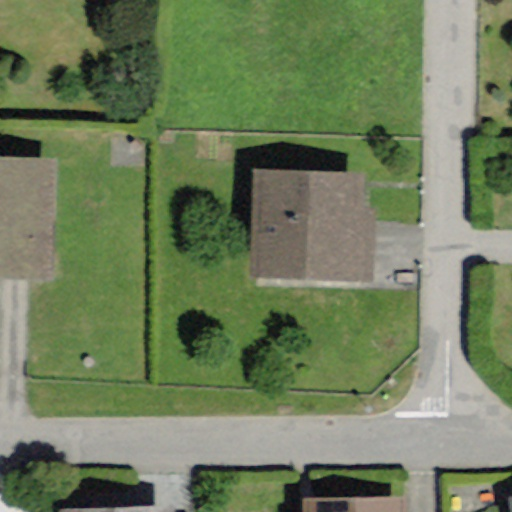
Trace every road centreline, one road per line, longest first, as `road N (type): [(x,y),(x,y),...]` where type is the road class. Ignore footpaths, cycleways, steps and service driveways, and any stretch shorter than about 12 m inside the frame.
road 1 (residential): [(0,442),(448,445)]
road 2 (residential): [(455,0),(448,445)]
